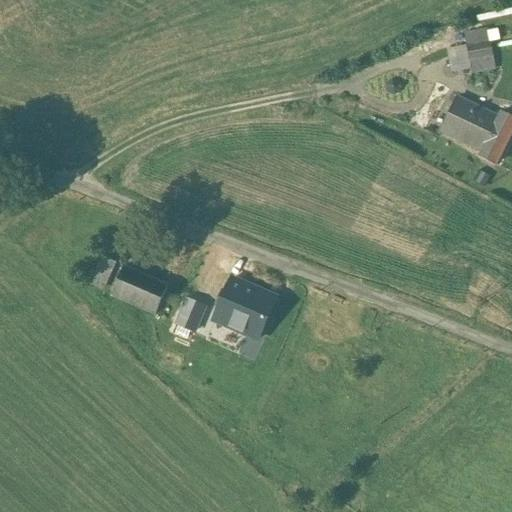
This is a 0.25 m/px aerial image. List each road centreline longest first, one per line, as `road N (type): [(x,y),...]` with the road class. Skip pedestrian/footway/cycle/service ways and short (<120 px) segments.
road 1 (residential): [(511,350),(0,165)]
road 2 (unknown): [(112,206),(0,295)]
